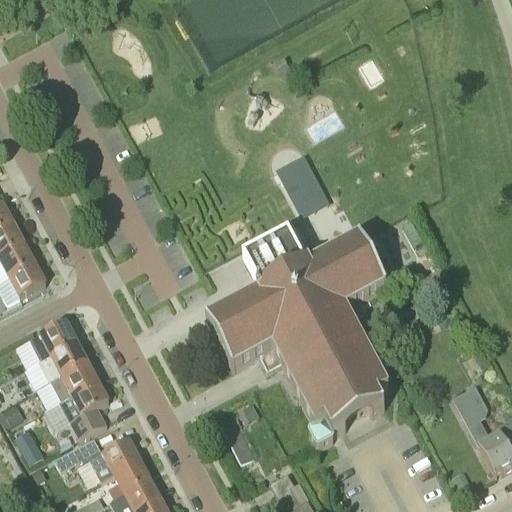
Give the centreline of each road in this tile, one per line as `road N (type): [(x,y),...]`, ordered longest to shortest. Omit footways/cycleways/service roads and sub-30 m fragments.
road 1 (residential): [(213,511),(93,288)]
road 2 (residential): [(93,288),(0,107)]
